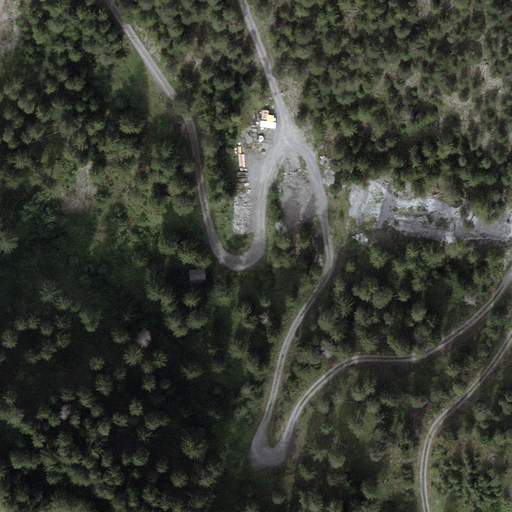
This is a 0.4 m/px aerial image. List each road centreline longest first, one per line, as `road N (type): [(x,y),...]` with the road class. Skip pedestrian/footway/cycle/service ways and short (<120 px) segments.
road 1 (track): [(281,144),(299,145),(314,169),(329,254),(325,278),(292,327),(259,456),(274,458),(302,398),(341,361),(408,359),(440,345),(511,272)]
road 2 (track): [(108,0),(184,114),(203,211),(228,264),(249,261),(260,244),(265,180),(281,144),(280,110),(245,0)]
road 3 (track): [(511,336),(428,439),(427,511)]
